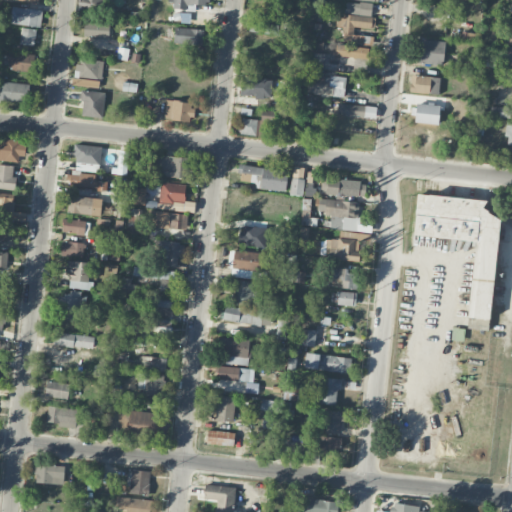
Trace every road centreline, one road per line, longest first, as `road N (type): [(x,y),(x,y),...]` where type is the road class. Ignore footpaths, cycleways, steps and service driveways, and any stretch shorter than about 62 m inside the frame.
road 1 (residential): [(511,497),(0,439)]
road 2 (residential): [(511,177),(0,120)]
road 3 (residential): [(67,0),(10,511)]
road 4 (residential): [(234,0),(178,511)]
road 5 (residential): [(401,0),(384,165),(392,233),(362,511)]
